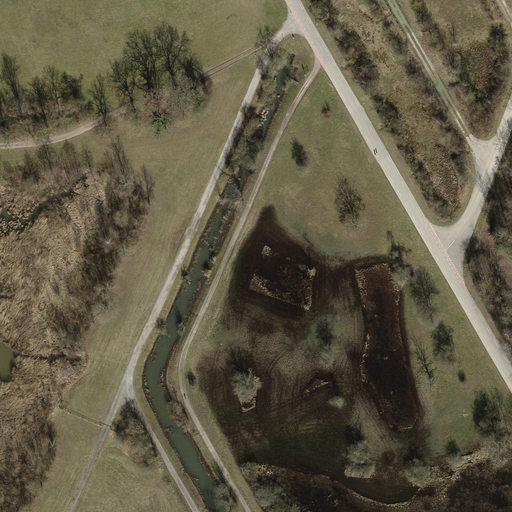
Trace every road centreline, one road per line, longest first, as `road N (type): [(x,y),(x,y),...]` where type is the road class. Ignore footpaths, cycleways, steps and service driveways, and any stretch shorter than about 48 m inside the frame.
road 1 (track): [(281,33),(134,363),(132,389),(142,413),(198,511)]
road 2 (track): [(325,55),(292,102),(181,365),(191,410),(249,511)]
road 3 (track): [(0,144),(65,133),(159,98),(281,33)]
road 4 (unclassified): [(294,0),(441,256)]
road 5 (track): [(487,167),(391,0)]
road 6 (unclassified): [(441,256),(463,240),(511,104)]
road 7 (track): [(134,363),(68,511)]
road 8 (unclassified): [(441,256),(511,378)]
